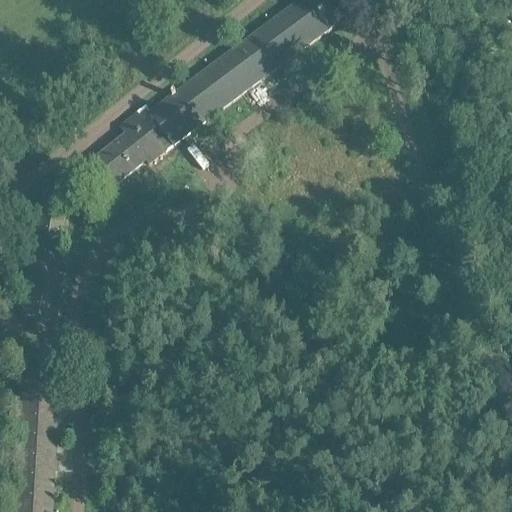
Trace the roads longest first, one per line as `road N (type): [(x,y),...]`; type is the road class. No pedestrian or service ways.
road 1 (track): [(261,0),(26,181),(0,441)]
road 2 (track): [(511,453),(376,0)]
